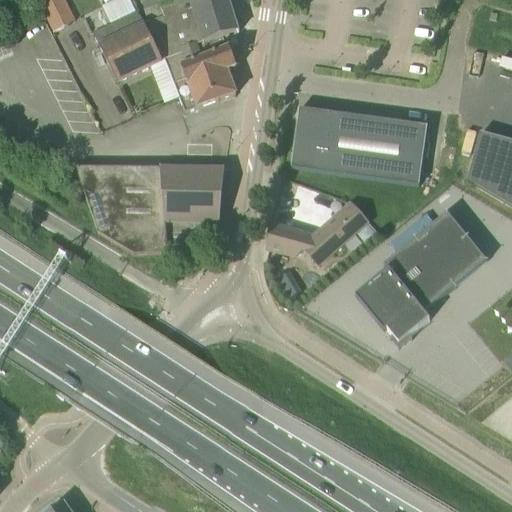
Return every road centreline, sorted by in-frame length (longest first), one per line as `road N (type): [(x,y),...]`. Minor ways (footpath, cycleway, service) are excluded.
road 1 (motorway): [(378,511),(0,267)]
road 2 (motorway): [(0,325),(290,511)]
road 3 (tertiary): [(240,312),(251,327),(511,492)]
road 4 (tertiary): [(283,0),(240,312)]
road 5 (tertiary): [(66,459),(207,320),(240,312)]
